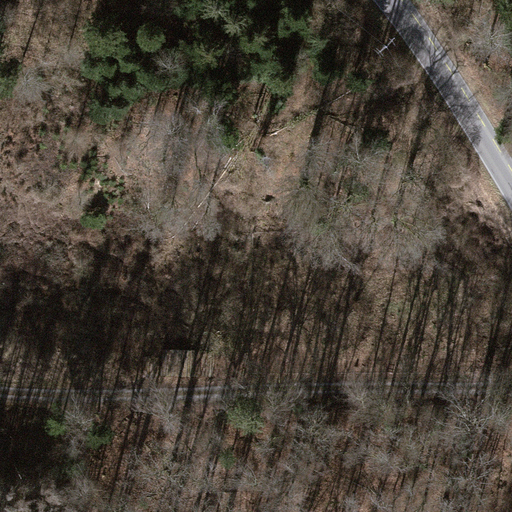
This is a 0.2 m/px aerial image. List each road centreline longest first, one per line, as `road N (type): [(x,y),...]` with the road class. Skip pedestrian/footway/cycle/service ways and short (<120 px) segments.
road 1 (track): [(0,395),(511,381)]
road 2 (tertiary): [(511,184),(440,53),(393,0)]
